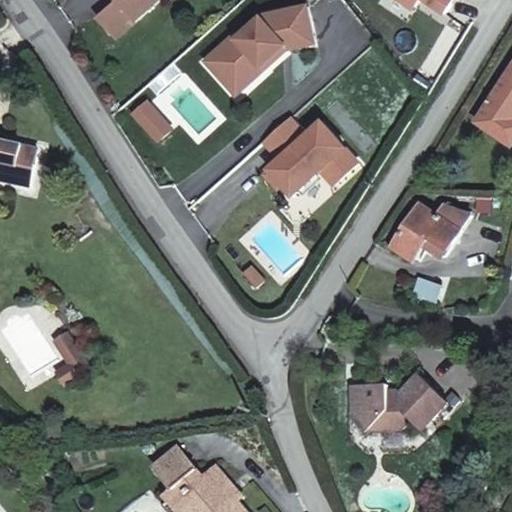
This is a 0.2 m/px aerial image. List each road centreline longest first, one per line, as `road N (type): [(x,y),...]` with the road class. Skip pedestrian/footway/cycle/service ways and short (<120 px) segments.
road 1 (residential): [(14,0),(246,339),(271,349)]
road 2 (residential): [(271,349),(505,0)]
road 3 (residential): [(322,511),(267,376),(271,349)]
